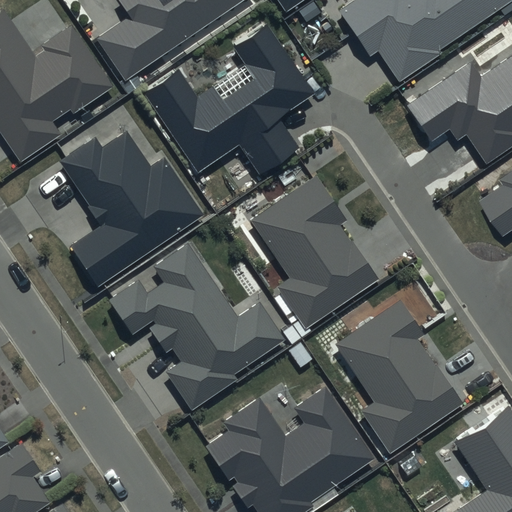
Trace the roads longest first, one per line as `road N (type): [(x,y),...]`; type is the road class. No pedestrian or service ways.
road 1 (residential): [(511,354),(348,117)]
road 2 (residential): [(0,281),(157,511)]
